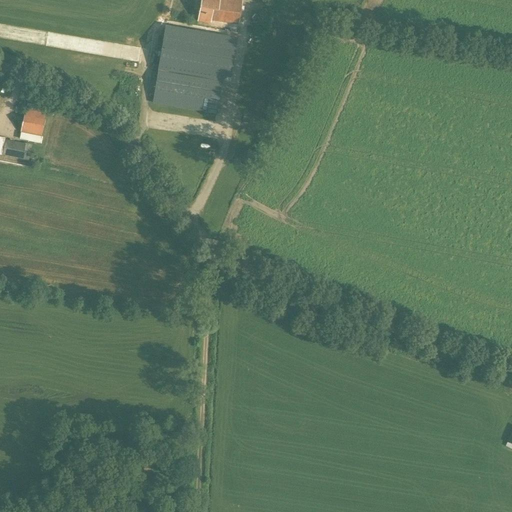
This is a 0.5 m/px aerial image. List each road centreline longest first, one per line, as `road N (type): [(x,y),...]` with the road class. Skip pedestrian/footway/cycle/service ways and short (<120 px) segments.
road 1 (unclassified): [(511,366),(391,327),(219,253),(113,124),(0,68)]
road 2 (track): [(198,511),(208,287),(219,253)]
road 3 (track): [(189,219),(229,135),(248,0)]
